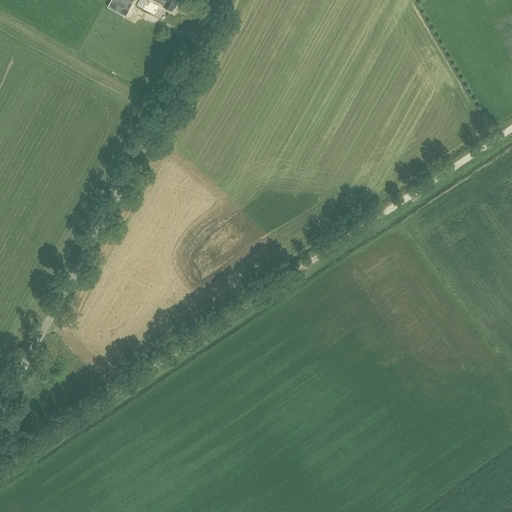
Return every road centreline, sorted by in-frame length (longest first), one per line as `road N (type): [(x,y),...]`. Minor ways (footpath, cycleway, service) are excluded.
road 1 (track): [(511,128),(0,470)]
road 2 (unclassified): [(0,412),(225,0)]
